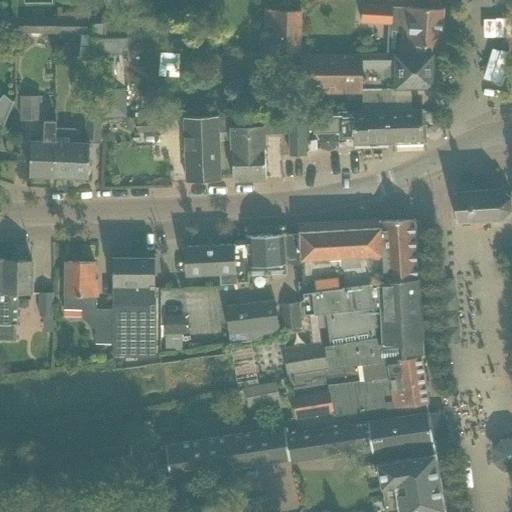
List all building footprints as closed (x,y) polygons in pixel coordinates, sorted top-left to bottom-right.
[(398,6),(395,54),(431,54),(431,45),(432,45),(441,46),(443,9),(423,8),(398,6)] [(273,54),(300,54),(300,12),(274,12),(264,12),(264,27),(274,27),(273,54)] [(24,32),(57,33),(57,17),(14,17),(14,19),(14,33),(24,32)] [(92,18),(57,17),(57,33),(92,34),(92,18)] [(94,19),(95,53),(122,52),(121,20),(94,19)] [(431,54),(395,54),(301,55),(299,93),(411,93),(411,87),(429,87),(429,73),(432,73),(432,54),(431,54)] [(125,88),(102,89),(104,118),(126,117),(125,88)] [(21,118),(36,119),(36,95),(21,95),(21,118)] [(87,139),(101,139),(101,120),(102,106),(88,105),(87,139)] [(422,110),(387,111),(388,143),(394,143),(394,141),(423,140),(422,110)] [(388,143),(387,111),(352,112),(352,113),(314,114),(315,132),(340,131),(340,138),(353,137),(353,144),(367,144),(388,143)] [(217,115),(217,116),(218,132),(231,132),(232,160),(233,180),(249,179),(266,179),(265,159),(264,136),(283,135),(282,113),(244,114),(217,115)] [(220,181),(218,132),(217,116),(184,117),(186,182),(220,181)] [(136,121),(136,122),(137,131),(157,130),(156,119),(136,121)] [(289,120),(290,155),(306,155),(305,119),(289,120)] [(29,175),(54,176),(55,141),(56,127),(56,120),(44,120),(44,141),(31,140),(30,155),(29,175)] [(55,141),(54,176),(59,176),(89,177),(89,157),(90,143),(79,142),(80,132),(76,128),(56,127),(55,141)] [(511,210),(510,197),(500,189),(454,192),(456,221),(502,218),(511,210)] [(418,278),(414,219),(381,221),(381,219),(362,220),(299,224),(299,233),(290,234),(292,265),(300,264),(301,264),(301,291),(306,291),(418,278)] [(285,234),(246,235),(247,260),(235,260),(236,284),(249,283),(249,276),(287,274),(285,234)] [(223,284),(236,284),(235,260),(235,244),(184,247),(186,273),(222,271),(223,284)] [(113,345),(110,345),(110,352),(152,353),(155,276),(155,256),(113,256),(113,276),(112,311),(113,311),(113,345)] [(0,338),(17,339),(18,298),(31,299),(32,261),(0,259),(0,338)] [(94,345),(110,345),(113,345),(113,311),(112,311),(96,310),(97,296),(97,280),(94,280),(95,262),(66,262),(66,284),(63,284),(63,309),(81,309),(81,319),(91,329),(94,329),(94,345)] [(418,278),(306,291),(307,315),(311,314),(324,313),(326,342),(284,348),(288,376),(324,369),(352,365),(393,359),(393,356),(422,352),(418,278)] [(41,293),(41,294),(41,316),(52,316),(51,293),(41,293)] [(279,333),(275,300),(226,306),(229,334),(245,331),(246,342),(255,340),(279,333)] [(300,328),(298,303),(281,303),(283,329),(300,328)] [(185,314),(165,314),(165,334),(186,334),(185,314)] [(324,369),(288,376),(290,386),(291,386),(292,394),(294,405),(296,418),(332,412),(332,415),(363,411),(409,405),(428,402),(421,355),(422,355),(422,352),(393,356),(393,359),(352,365),(324,369)] [(256,374),(274,372),(272,356),(254,358),(256,374)] [(244,387),(248,406),(280,400),(276,381),(244,387)] [(160,446),(161,451),(109,459),(113,480),(164,473),(165,479),(291,458),(291,461),(372,448),(373,452),(413,444),(433,441),(429,412),(409,415),(368,422),(368,423),(287,435),(285,427),(160,446)] [(384,511),(428,511),(444,509),(435,453),(377,462),(384,511)]
